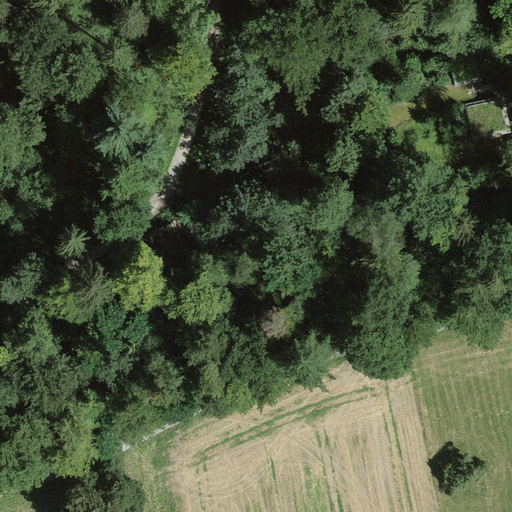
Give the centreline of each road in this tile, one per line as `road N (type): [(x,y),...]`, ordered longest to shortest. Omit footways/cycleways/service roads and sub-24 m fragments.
road 1 (track): [(45,470),(126,441),(236,382),(511,310)]
road 2 (track): [(215,0),(220,36),(192,134),(157,208),(0,326)]
